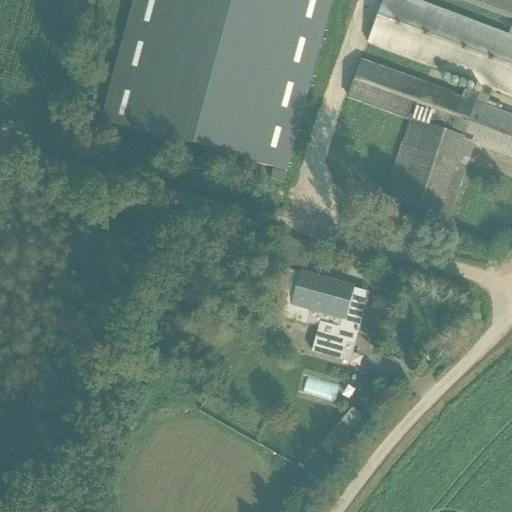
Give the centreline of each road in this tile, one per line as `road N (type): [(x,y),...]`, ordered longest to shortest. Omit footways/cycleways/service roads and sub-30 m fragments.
road 1 (unclassified): [(511,290),(0,148)]
road 2 (residential): [(511,302),(337,511)]
road 3 (unknown): [(354,0),(283,225)]
